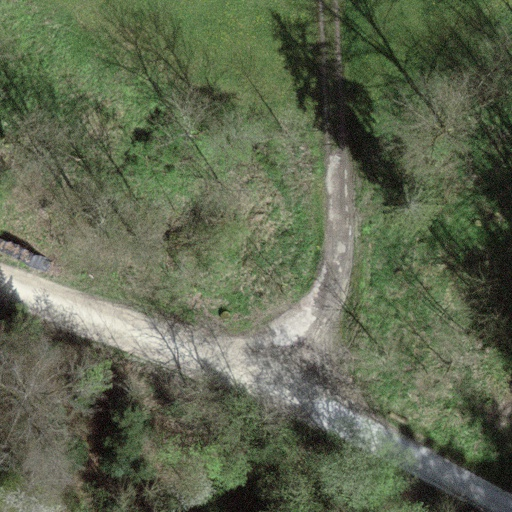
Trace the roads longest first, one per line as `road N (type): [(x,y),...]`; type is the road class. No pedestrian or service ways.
road 1 (track): [(327,397),(327,0)]
road 2 (track): [(327,397),(0,279)]
road 3 (track): [(511,507),(327,397)]
